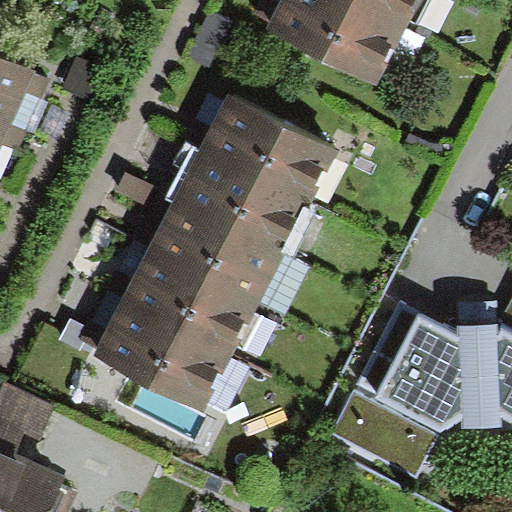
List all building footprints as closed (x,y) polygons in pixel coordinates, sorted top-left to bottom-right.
[(375,69),(409,0),(288,0),(283,12),(279,20),(375,69)] [(25,77),(30,66),(0,52),(0,131),(2,128),(25,77)] [(111,348),(202,393),(325,143),(234,99),(213,141),(191,186),(166,238),(138,295),(116,339),(111,348)] [(403,300),(361,383),(439,421),(504,408),(511,412),(511,326),(509,325),(479,328),(460,329),(403,300)] [(0,511),(52,511),(69,476),(0,445),(0,511)]
